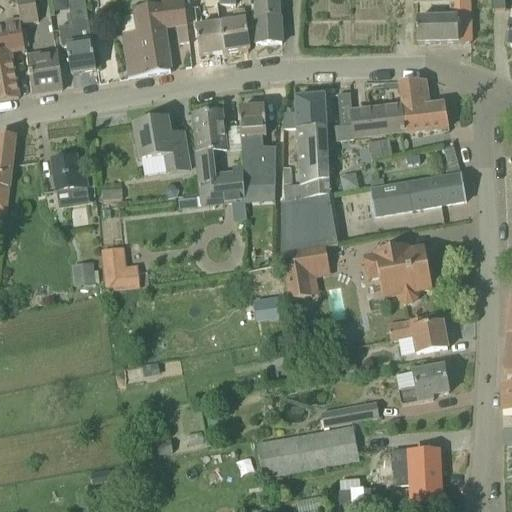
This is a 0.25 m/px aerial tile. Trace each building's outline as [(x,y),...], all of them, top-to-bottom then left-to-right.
[(13,0),(17,22),(18,27),(39,23),(34,0),(13,0)] [(89,27),(86,2),(85,0),(67,0),(72,27),(59,29),(62,49),(67,48),(71,76),(96,72),(89,27)] [(122,37),(124,48),(129,81),(171,74),(164,31),(178,28),(181,46),(189,45),(184,4),(170,6),(169,0),(158,0),(160,7),(135,10),(139,35),(122,37)] [(254,0),(255,21),(280,20),(280,19),(279,0),(254,0)] [(504,0),(491,0),(493,13),(505,12),(504,0)] [(450,20),(417,21),(417,46),(470,45),(469,4),(450,4),(450,20)] [(233,23),(219,26),(225,56),(251,52),(244,12),(237,13),(232,14),(233,23)] [(206,18),(194,20),(200,59),(225,56),(219,26),(207,27),(206,18)] [(280,20),(255,21),(255,25),(255,47),(282,46),(280,20)] [(0,103),(19,100),(11,61),(13,61),(12,56),(23,54),(18,27),(17,22),(4,24),(4,28),(0,28),(0,103)] [(60,93),(60,92),(54,53),(27,58),(33,98),(60,93)] [(425,83),(398,84),(402,110),(405,135),(448,130),(445,106),(422,109),(420,98),(427,97),(425,83)] [(324,97),(295,100),(297,131),(326,130),(324,97)] [(239,111),(242,167),(243,191),(275,190),(275,168),(254,169),(253,138),(267,138),(265,110),(239,111)] [(352,115),(353,127),(354,141),(405,135),(402,110),(352,115)] [(193,117),(200,186),(217,184),(213,154),(226,152),(222,113),(193,117)] [(341,129),(353,127),(352,115),(339,117),(341,129)] [(185,155),(186,155),(183,135),(170,137),(167,122),(134,127),(137,147),(140,163),(163,159),(166,177),(188,173),(185,155)] [(353,127),(341,129),(335,129),(336,144),(354,141),(353,127)] [(285,206),(330,198),(331,198),(326,130),(297,131),(301,187),(283,188),(285,206)] [(0,214),(6,215),(15,139),(0,137),(0,214)] [(439,180),(460,175),(453,148),(444,150),(448,165),(436,168),(439,180)] [(407,168),(420,166),(419,156),(405,158),(407,168)] [(56,194),(87,189),(84,173),(78,174),(76,159),(52,163),(56,194)] [(466,204),(462,178),(380,192),(384,218),(466,204)] [(370,183),(371,190),(384,189),(383,181),(370,183)] [(123,191),(104,193),(104,203),(124,201),(123,191)] [(330,198),(285,206),(281,207),(281,256),(325,249),(337,247),(330,198)] [(136,291),(135,267),(123,267),(121,248),(98,250),(101,293),(136,291)] [(325,249),(281,256),(280,256),(288,302),(318,297),(316,281),(330,278),(325,249)] [(383,300),(395,298),(398,304),(403,307),(412,305),(417,300),(418,294),(432,291),(431,285),(434,281),(432,273),(428,270),(426,257),(418,252),(407,254),(406,249),(387,253),(372,255),(373,257),(363,259),(368,284),(379,282),(383,300)] [(93,266),(72,268),(74,290),(96,288),(93,266)] [(282,321),(279,300),(261,303),(264,324),(282,321)] [(424,322),(388,328),(391,344),(414,340),(416,356),(447,351),(443,325),(425,328),(424,322)] [(344,358),(347,375),(357,373),(354,356),(344,358)] [(444,368),(412,374),(415,391),(399,394),(401,407),(433,402),(432,398),(449,395),(444,368)] [(511,387),(502,387),(502,416),(511,416),(511,387)] [(321,415),(324,430),(379,420),(376,405),(321,415)] [(351,432),(255,450),(261,480),(356,461),(351,432)] [(173,456),(170,442),(156,445),(159,458),(173,456)] [(367,509),(440,503),(438,453),(409,455),(409,450),(390,452),(391,470),(397,470),(398,489),(323,495),(324,511),(359,511),(367,511),(367,509)]
